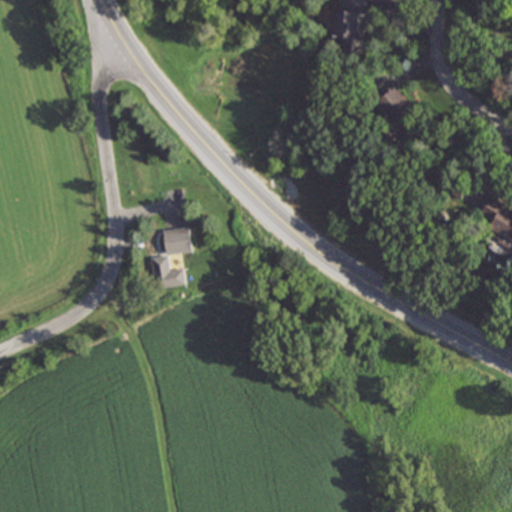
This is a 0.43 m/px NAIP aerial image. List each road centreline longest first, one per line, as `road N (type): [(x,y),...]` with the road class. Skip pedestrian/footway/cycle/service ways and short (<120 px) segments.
road 1 (primary): [(511,365),(309,246),(184,120),(105,17)]
road 2 (residential): [(105,17),(116,280),(75,333),(0,368)]
road 3 (residential): [(511,128),(442,79),(439,0)]
